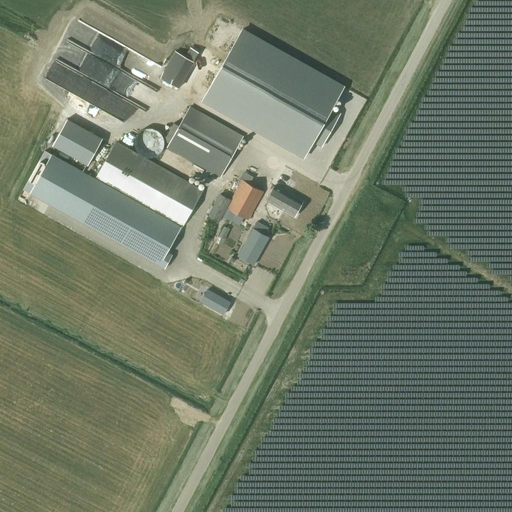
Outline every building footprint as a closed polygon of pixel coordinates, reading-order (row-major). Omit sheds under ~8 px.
[(242,30),(203,99),(305,156),(313,141),(322,146),(341,113),(332,108),(344,87),(242,30)] [(175,50),(160,77),(161,78),(179,88),(195,61),(194,61),(195,59),(199,52),(190,47),(186,54),(185,56),(177,51),(175,50)] [(191,105),(168,147),(222,177),(244,135),(191,105)] [(55,148),(93,164),(105,135),(67,119),(55,148)] [(118,143),(98,179),(183,225),(203,189),(118,143)] [(182,227),(46,151),(24,191),(166,269),(174,255),(168,252),(182,227)] [(242,180),(242,179),(251,184),(255,176),(245,171),(241,179),(242,180)] [(265,191),(251,184),(242,179),(242,180),(232,199),(220,193),(209,216),(221,221),(227,209),(250,219),(265,191)] [(267,200),(296,216),(304,201),(275,185),(267,200)] [(253,228),(238,256),(254,265),(269,237),(265,234),(254,228),(253,228)] [(209,292),(202,304),(225,316),(232,304),(209,292)]
